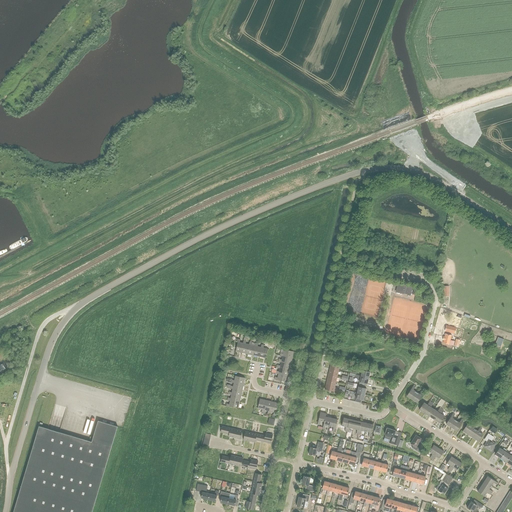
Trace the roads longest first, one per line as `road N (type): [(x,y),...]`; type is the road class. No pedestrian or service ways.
road 1 (secondary): [(5,511),(47,351),(69,315),(97,293),(240,219),(371,169),(420,173),(511,230)]
road 2 (residential): [(391,402),(425,345),(434,302),(430,284),(400,274)]
road 3 (residential): [(447,505),(297,463)]
